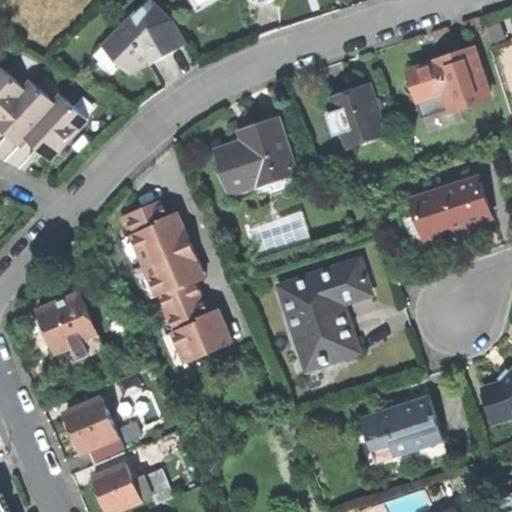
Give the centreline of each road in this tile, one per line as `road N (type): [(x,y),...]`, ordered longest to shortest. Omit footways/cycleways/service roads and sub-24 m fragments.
road 1 (residential): [(0,302),(68,208),(145,129),(189,98),(257,60),(450,0)]
road 2 (residential): [(0,365),(65,511)]
